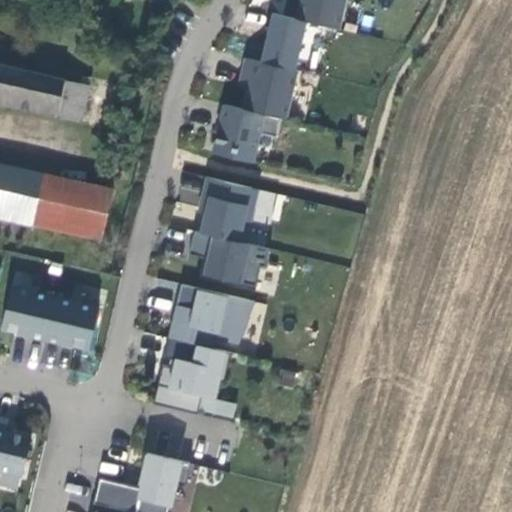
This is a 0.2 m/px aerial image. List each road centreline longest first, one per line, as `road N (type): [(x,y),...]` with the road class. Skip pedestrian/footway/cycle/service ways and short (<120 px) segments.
road 1 (residential): [(226,0),(185,70),(114,371),(101,388),(78,396)]
road 2 (residential): [(231,438),(78,396)]
road 3 (residential): [(45,511),(78,396)]
